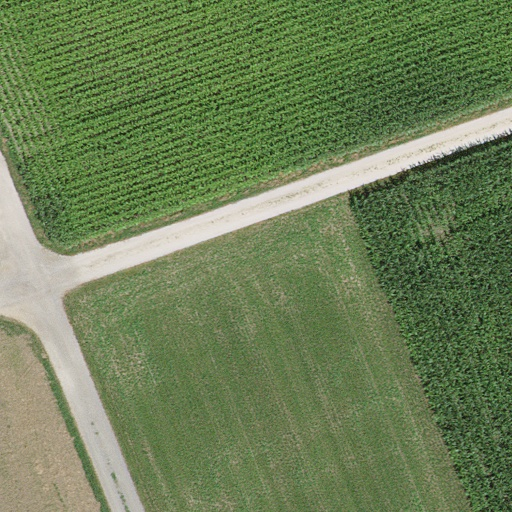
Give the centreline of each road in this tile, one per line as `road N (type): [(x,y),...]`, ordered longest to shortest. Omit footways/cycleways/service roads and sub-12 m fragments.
road 1 (track): [(511,118),(0,295)]
road 2 (track): [(118,511),(0,219)]
